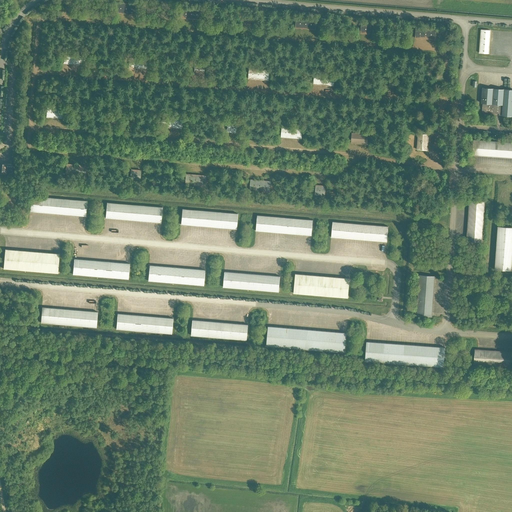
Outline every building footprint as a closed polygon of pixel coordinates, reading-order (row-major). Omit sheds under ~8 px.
[(135,14),(136,4),(116,2),(115,13),(135,14)] [(192,19),(194,19),(197,19),(199,19),(200,20),(201,10),(181,8),(180,18),(181,18),(182,18),(183,18),(186,18),(188,18),(192,19)] [(316,19),(296,18),(295,28),(315,29),(316,19)] [(371,24),(361,23),(360,33),(370,34),(371,24)] [(428,39),(429,39),(430,39),(432,39),(434,39),(435,39),(436,29),(416,28),(415,38),(416,38),(417,38),(418,38),(421,38),(422,38),(423,38),(427,39),(428,39)] [(490,30),(481,29),(479,53),(488,53),(490,30)] [(83,65),(84,65),(84,55),(64,53),(63,63),(64,63),(66,63),(69,64),(71,64),(75,64),(77,64),(81,65),(83,65)] [(141,69),(143,70),(146,70),(148,70),(149,70),(150,60),(129,59),(128,68),(129,69),(131,69),(133,69),(135,69),(137,69),(141,69)] [(205,75),(206,65),(195,64),(195,74),(205,75)] [(260,79),(262,80),(265,80),(267,80),(269,80),(269,70),(249,68),(248,78),(249,79),(251,79),(252,79),(254,79),(256,79),(260,79)] [(319,84),(321,85),(326,85),(328,85),(330,85),(331,85),(333,85),(334,86),(334,76),(314,74),(313,84),(314,84),(316,84),(317,84),(319,84)] [(511,89),(482,87),(481,103),(483,103),(483,107),(482,106),(482,112),(499,113),(499,112),(502,112),(502,115),(511,115),(511,89)] [(58,118),(60,118),(63,118),(65,118),(66,119),(67,109),(47,107),(46,117),(47,117),(48,117),(49,117),(50,117),(52,117),(54,118),(58,118)] [(178,128),(180,128),(181,128),(182,118),(162,117),(161,127),(162,127),(164,127),(166,127),(167,127),(169,127),(171,127),(173,128),(175,128),(178,128)] [(238,123),(228,122),(227,133),(237,134),(238,123)] [(300,138),(301,139),(302,129),(282,127),(281,137),(282,137),(283,137),(284,137),(287,137),(289,137),(293,138),(295,138),(298,138),(299,138),(300,138)] [(351,136),(351,139),(351,141),(351,143),(355,143),(357,143),(359,143),(367,144),(367,143),(367,141),(368,138),(368,136),(368,134),(360,134),(352,133),(352,134),(351,136)] [(428,134),(418,134),(417,149),(427,150),(428,134)] [(472,155),(511,157),(511,142),(474,140),(472,155)] [(12,173),(13,164),(2,163),(2,172),(12,173)] [(72,164),(69,164),(67,164),(66,164),(65,174),(85,175),(86,165),(85,165),(83,165),(80,165),(78,165),(76,164),(74,164),(72,164)] [(140,170),(131,169),(130,180),(140,180),(140,170)] [(186,174),(185,174),(185,184),(205,185),(206,175),(205,175),(204,175),(203,175),(201,175),(200,175),(199,175),(198,175),(193,174),(192,174),(191,174),(188,174),(187,174),(186,174)] [(252,179),(250,179),(250,189),(270,191),(271,181),(270,181),(268,181),(265,181),(263,180),(259,180),(257,180),(254,180),(252,179)] [(319,185),(317,185),(316,185),(315,195),(325,196),(325,186),(324,186),(323,186),(322,185),(320,185),(319,185)] [(86,201),(31,196),(30,211),(85,216),(86,201)] [(467,238),(467,240),(467,241),(470,241),(481,242),(484,202),(469,201),(469,202),(469,204),(468,219),(467,238)] [(162,207),(106,202),(105,218),(161,223),(162,207)] [(180,224),(236,229),(237,213),(182,209),(180,224)] [(312,219),(256,214),(255,230),(310,235),(312,219)] [(387,225),(332,221),(330,236),(385,241),(387,225)] [(494,269),(511,271),(511,255),(511,227),(497,226),(494,269)] [(59,253),(5,249),(3,268),(57,273),(59,253)] [(129,279),(131,264),(75,259),(74,275),(129,279)] [(205,286),(206,270),(151,266),(149,281),(205,286)] [(224,271),(223,287),(252,289),(255,290),(277,292),(278,292),(280,276),(224,271)] [(296,274),(295,274),(294,293),(348,297),(349,278),(348,278),(344,278),(343,278),(341,277),(339,277),(335,277),(334,277),(331,277),(330,276),(329,276),(328,276),(325,276),(324,276),(321,276),(320,276),(319,276),(317,275),(315,275),(314,275),(311,275),(310,275),(309,275),(306,274),(305,274),(303,274),(301,274),(300,274),(297,274),(296,274)] [(431,317),(435,276),(420,275),(417,316),(431,317)] [(97,328),(99,313),(43,308),(42,323),(97,328)] [(116,329),(171,334),(172,318),(117,313),(116,329)] [(247,341),(248,325),(193,321),(192,336),(247,341)] [(346,333),(268,326),(266,347),(345,352),(346,333)] [(445,347),(366,341),(365,361),(443,367),(445,347)] [(511,367),(511,352),(475,349),(474,364),(511,367)]
